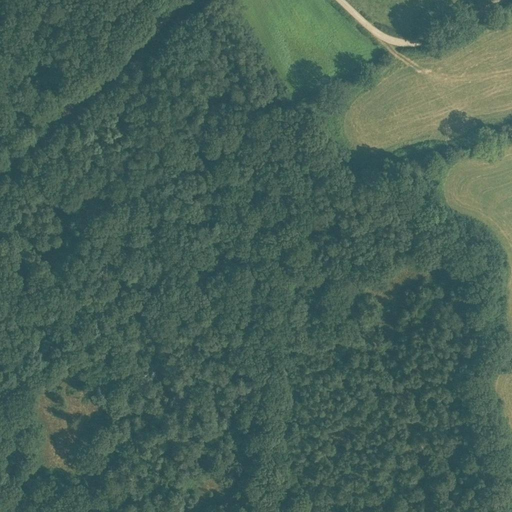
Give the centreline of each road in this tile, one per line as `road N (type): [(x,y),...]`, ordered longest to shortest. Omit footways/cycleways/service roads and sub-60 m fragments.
road 1 (track): [(185,0),(0,172)]
road 2 (track): [(502,0),(448,32),(413,40),(382,35),(341,0)]
